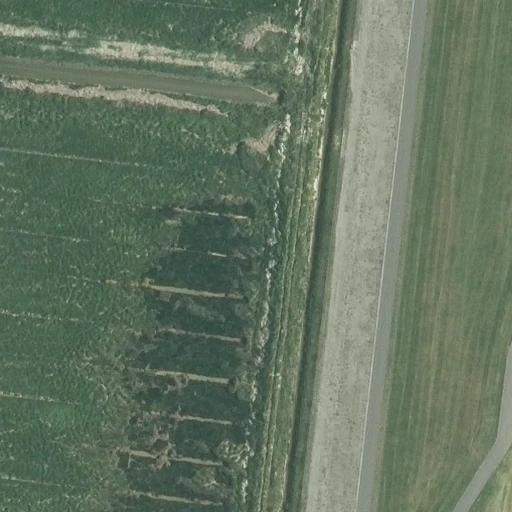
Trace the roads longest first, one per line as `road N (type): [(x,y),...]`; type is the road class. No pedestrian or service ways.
road 1 (track): [(421,0),(363,511)]
road 2 (track): [(511,384),(502,439),(458,511)]
